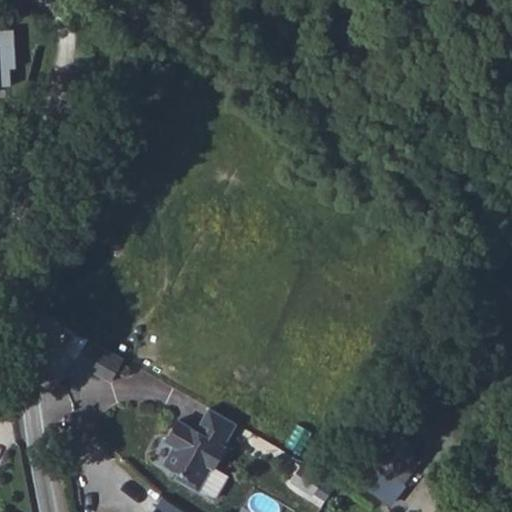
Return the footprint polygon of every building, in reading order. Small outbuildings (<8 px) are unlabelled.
[(0,87),(12,87),(11,69),(17,69),(14,28),(0,29),(0,87)] [(99,304),(88,321),(118,342),(130,325),(99,304)] [(90,337),(78,361),(115,379),(127,355),(90,337)] [(165,465),(194,482),(207,461),(213,465),(237,425),(207,407),(196,426),(174,412),(157,440),(174,450),(165,465)] [(408,481),(425,456),(401,441),(385,466),(408,481)] [(184,511),(163,499),(153,511),(184,511)]
